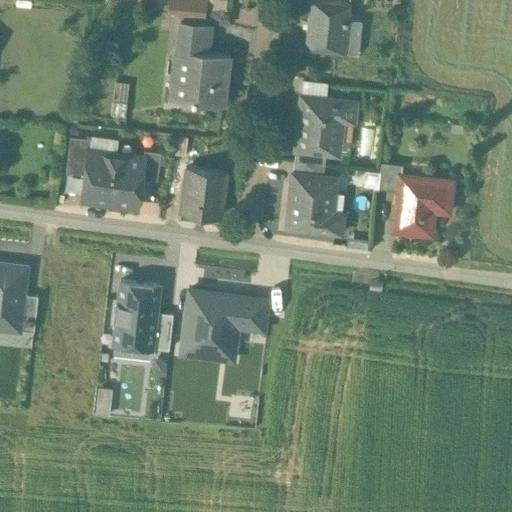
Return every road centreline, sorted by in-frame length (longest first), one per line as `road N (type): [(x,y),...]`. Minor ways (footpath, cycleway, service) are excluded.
road 1 (residential): [(242,246),(511,282)]
road 2 (residential): [(271,0),(242,246)]
road 3 (residential): [(0,212),(242,246)]
